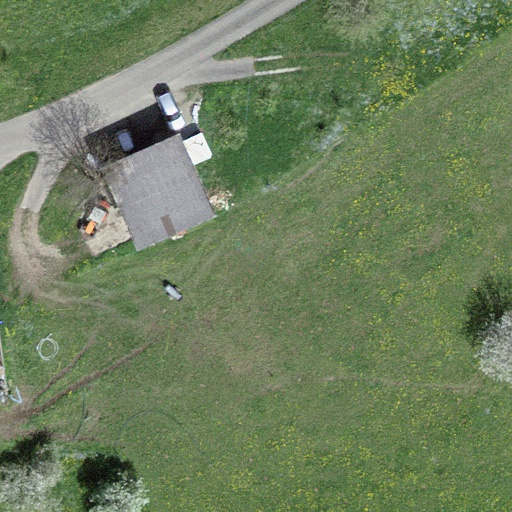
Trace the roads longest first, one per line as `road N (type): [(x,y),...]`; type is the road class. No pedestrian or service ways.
road 1 (unclassified): [(0,143),(278,0)]
road 2 (track): [(55,118),(13,247)]
